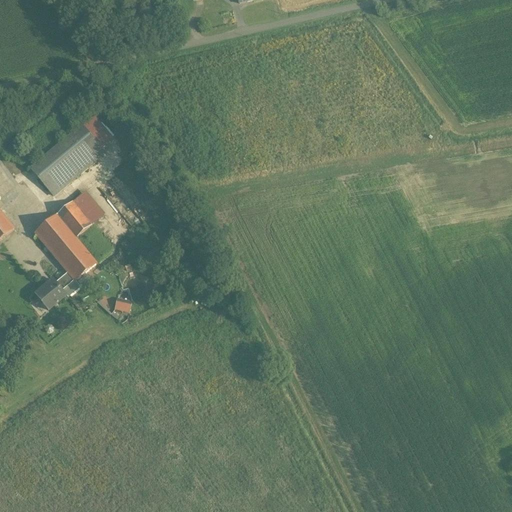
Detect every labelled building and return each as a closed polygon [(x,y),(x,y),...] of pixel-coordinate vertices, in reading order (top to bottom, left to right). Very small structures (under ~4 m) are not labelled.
[(75,133),(31,170),(53,197),(97,160),(75,133)] [(145,226),(114,185),(107,190),(123,212),(122,213),(136,232),(145,226)] [(73,203),(36,234),(68,274),(75,282),(76,283),(97,265),(75,240),(92,226),(73,203)] [(0,213),(0,241),(13,230),(0,213)] [(68,274),(56,284),(54,281),(53,282),(54,282),(43,291),(43,290),(36,296),(48,311),(66,296),(63,292),(75,282),(68,274)] [(75,282),(63,292),(66,296),(67,296),(70,297),(80,288),(76,283),(75,282)] [(130,314),(132,302),(117,299),(115,311),(130,314)]
